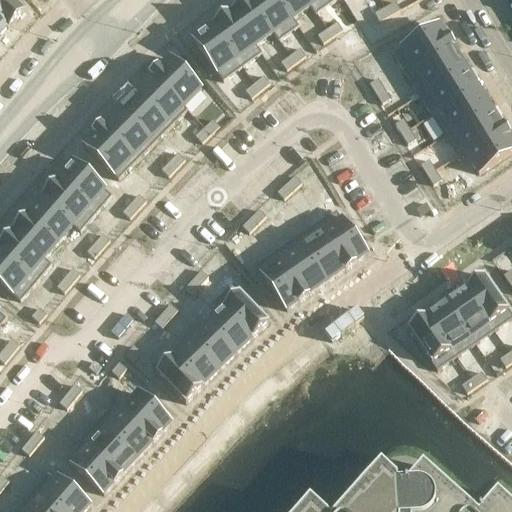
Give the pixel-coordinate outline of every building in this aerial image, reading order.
[(0,0),(0,23),(9,31),(24,14),(13,4),(15,2),(12,0),(0,0)] [(276,0),(251,0),(249,2),(280,44),(298,31),(293,23),(276,0)] [(276,0),(293,23),(298,31),(299,30),(293,22),(310,10),(316,18),(317,17),(304,0),(276,0)] [(333,0),(304,0),(317,17),(336,3),(333,0)] [(249,1),(231,15),(256,50),(261,57),(262,57),(256,49),(273,37),(279,45),(280,44),(249,2),(249,1)] [(396,5),(385,10),(390,19),(400,14),(396,5)] [(390,19),(385,10),(374,16),(379,25),(390,19)] [(231,15),(212,28),(243,71),(261,57),(256,50),(231,15)] [(0,23),(0,38),(7,31),(8,32),(9,31),(0,23)] [(343,34),(337,26),(328,32),(333,41),(343,34)] [(212,28),(193,42),(223,85),(243,71),(212,28)] [(439,28),(393,57),(406,78),(453,51),(447,40),(439,28)] [(333,41),(328,32),(318,39),(323,47),(333,41)] [(453,51),(406,78),(419,99),(465,70),(453,51)] [(306,60),(300,52),(290,59),(296,67),(306,60)] [(296,67),(290,59),(281,66),(287,74),(296,67)] [(159,72),(151,79),(187,115),(188,114),(184,110),(201,93),(169,62),(159,72)] [(465,70),(419,99),(432,119),(478,90),(465,70)] [(151,80),(135,96),(170,131),(187,115),(151,79),(151,80)] [(270,87),(264,79),(254,87),(261,95),(270,87)] [(369,87),(376,98),(384,92),(378,82),(369,87)] [(261,95),(254,87),(245,95),(251,102),(261,95)] [(478,90),(432,119),(444,139),(491,111),(478,90)] [(391,102),(384,92),(376,98),(382,108),(391,102)] [(135,96),(118,113),(153,148),(170,131),(135,96)] [(491,111),(444,139),(457,160),(503,130),(491,111)] [(102,129),(101,130),(136,165),(153,148),(118,113),(102,130),(102,129)] [(213,123),(204,132),(211,139),(219,131),(213,123)] [(395,128),(401,138),(410,133),(403,123),(395,128)] [(94,138),(83,148),(118,183),(136,165),(101,130),(93,138),(94,138)] [(503,130),(457,160),(458,161),(466,156),(479,176),(511,155),(511,144),(509,140),(503,130)] [(211,139),(204,132),(195,140),(202,147),(211,139)] [(416,143),(410,133),(401,138),(408,148),(416,143)] [(178,157),(170,166),(177,172),(185,163),(178,157)] [(421,169),(427,179),(435,173),(429,163),(421,169)] [(73,165),(57,183),(96,218),(112,200),(73,165)] [(177,172),(170,166),(162,174),(169,181),(177,172)] [(442,184),(435,173),(427,179),(433,189),(442,184)] [(295,180),(286,188),(293,195),(302,187),(295,180)] [(57,183),(42,200),(42,201),(81,235),(96,218),(57,183)] [(284,203),(293,195),(286,188),(277,196),(284,203)] [(139,198),(131,207),(138,214),(146,205),(139,198)] [(42,201),(27,218),(59,246),(73,229),(81,236),(81,235),(42,201)] [(138,214),(131,207),(123,216),(130,223),(138,214)] [(259,213),(251,221),(258,228),(266,220),(259,213)] [(336,213),(316,227),(347,272),(356,267),(355,266),(367,258),(336,213)] [(27,217),(12,235),(51,269),(52,268),(45,262),(59,246),(27,218),(27,217)] [(258,228),(251,221),(242,230),(249,237),(258,228)] [(316,227),(296,241),(327,286),(346,273),(347,272),(316,227)] [(12,235),(0,247),(0,254),(36,286),(51,269),(12,235)] [(103,238),(95,247),(102,253),(110,245),(103,238)] [(296,241),(276,255),(308,300),(309,299),(308,299),(327,286),(296,241)] [(94,262),(102,253),(95,247),(87,256),(94,262)] [(0,254),(0,286),(20,304),(36,286),(0,254)] [(276,255),(256,269),(287,314),(299,305),(299,306),(308,300),(276,255)] [(73,272),(65,281),(72,288),(80,279),(73,272)] [(503,278),(510,288),(511,287),(511,273),(503,278)] [(208,280),(201,274),(193,283),(200,289),(208,280)] [(511,318),(484,278),(464,292),(465,292),(494,335),(511,322),(511,318)] [(64,297),(72,288),(65,281),(57,290),(64,297)] [(192,298),(200,289),(193,283),(185,291),(192,298)] [(233,288),(215,305),(252,342),(269,326),(233,288)] [(465,292),(446,305),(476,348),(494,335),(465,292)] [(221,312),(206,327),(235,358),(252,342),(215,305),(221,312)] [(446,305),(427,318),(457,361),(476,348),(446,305)] [(178,314),(170,308),(162,317),(170,323),(178,314)] [(39,311),(31,320),(39,327),(47,317),(39,311)] [(162,332),(170,323),(162,317),(154,326),(162,332)] [(427,318),(407,331),(437,374),(457,361),(427,318)] [(187,339),(186,340),(219,374),(235,358),(206,327),(190,343),(187,339)] [(186,340),(170,356),(203,390),(219,374),(186,340)] [(12,343),(4,352),(12,359),(20,349),(12,343)] [(141,356),(134,349),(126,358),(133,365),(141,356)] [(4,352),(0,357),(0,364),(4,368),(12,359),(4,352)] [(170,356),(152,372),(186,407),(203,390),(170,356)] [(511,365),(511,359),(510,356),(500,362),(505,370),(511,365)] [(119,366),(111,375),(119,382),(127,373),(119,366)] [(481,375),(471,382),(477,390),(487,383),(481,375)] [(477,390),(471,382),(461,389),(467,397),(477,390)] [(74,388),(67,398),(74,404),(82,395),(74,388)] [(115,407),(114,408),(154,445),(161,438),(161,437),(171,427),(138,396),(122,414),(115,407)] [(67,398),(59,407),(67,413),(74,404),(67,398)] [(114,408),(97,425),(137,462),(153,446),(154,445),(114,408)] [(97,425),(81,443),(121,480),(122,479),(137,462),(97,425)] [(37,435),(29,444),(37,450),(44,441),(37,435)] [(84,447),(68,464),(104,498),(114,488),(121,480),(81,443),(80,444),(84,447)] [(29,444),(22,453),(29,460),(37,450),(29,444)] [(398,489),(398,485),(382,471),(344,511),(316,511),(311,507),(306,511),(511,511),(511,509),(498,496),(484,511),(472,511),(423,468),(409,485),(409,489),(398,489)] [(50,475),(35,493),(56,511),(87,511),(90,509),(50,475)] [(1,479),(0,480),(0,493),(2,495),(9,485),(1,479)] [(56,511),(35,493),(19,511),(20,511),(56,511)]
